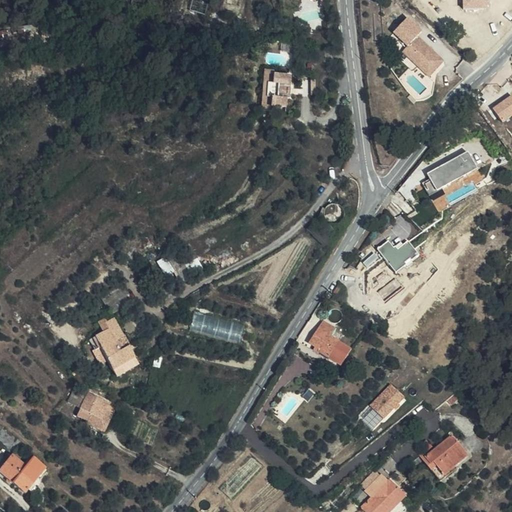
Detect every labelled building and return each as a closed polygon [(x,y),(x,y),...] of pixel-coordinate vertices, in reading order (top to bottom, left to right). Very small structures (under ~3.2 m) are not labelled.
[(422,61),(415,68),(429,81),(443,63),(417,38),(422,32),(405,19),(391,35),(408,50),(422,61)] [(402,57),(415,68),(422,61),(408,50),(402,57)] [(270,111),(270,109),(270,106),(270,105),(271,98),(266,98),(266,84),(271,84),(272,75),(272,71),(263,71),(260,102),(260,110),(268,111),(270,111)] [(286,76),(283,76),(272,75),(271,84),(266,84),(266,98),(271,98),(270,105),(270,106),(270,109),(272,106),(276,107),(285,107),(285,100),(287,99),(287,95),(285,95),(285,90),(288,90),(288,76),(286,76)] [(314,95),(314,81),(301,81),(301,95),(314,95)] [(511,96),(494,109),(503,123),(511,117),(511,96)] [(424,184),(430,195),(478,169),(469,152),(429,174),(432,179),(424,184)] [(390,241),(379,249),(397,273),(407,265),(408,266),(414,262),(413,260),(420,255),(409,241),(398,249),(397,247),(395,248),(390,241)] [(167,257),(159,260),(165,275),(173,272),(167,257)] [(136,303),(129,284),(107,293),(113,312),(136,303)] [(337,287),(333,293),(337,296),(342,289),(337,287)] [(244,324),(195,312),(191,331),(240,343),(244,324)] [(108,330),(119,324),(116,317),(113,318),(108,320),(107,321),(103,323),(107,330),(108,330)] [(103,323),(107,321),(105,318),(99,322),(104,332),(107,330),(103,323)] [(318,354),(328,360),(334,350),(339,342),(330,337),(336,328),(323,320),(308,344),(315,348),(320,351),(318,354)] [(125,336),(119,324),(108,330),(115,344),(101,353),(107,362),(117,378),(138,366),(133,353),(138,349),(136,345),(128,348),(122,338),(125,336)] [(115,344),(108,330),(107,330),(104,332),(90,339),(95,350),(99,348),(101,353),(115,344)] [(347,358),(351,350),(339,342),(334,350),(347,358)] [(100,366),(103,363),(107,362),(101,353),(99,348),(95,350),(93,351),(100,366)] [(328,360),(341,368),(347,358),(334,350),(328,360)] [(392,384),(372,405),(386,418),(406,398),(392,384)] [(106,431),(113,413),(107,411),(104,410),(105,403),(86,395),(88,387),(83,386),(79,398),(83,400),(80,408),(92,413),(88,424),(106,431)] [(450,410),(458,403),(454,398),(445,405),(450,410)] [(17,441),(2,428),(0,430),(0,446),(7,453),(17,441)] [(468,460),(451,440),(424,463),(431,471),(434,468),(443,480),(455,471),(468,460)] [(12,456),(0,469),(0,477),(23,495),(28,489),(33,493),(40,483),(37,479),(45,468),(34,459),(26,467),(12,456)] [(418,462),(428,473),(440,488),(458,474),(455,471),(443,480),(434,468),(431,471),(424,463),(422,459),(418,462)] [(371,502),(360,511),(394,511),(407,500),(389,483),(387,485),(381,478),(364,495),(371,502)]
